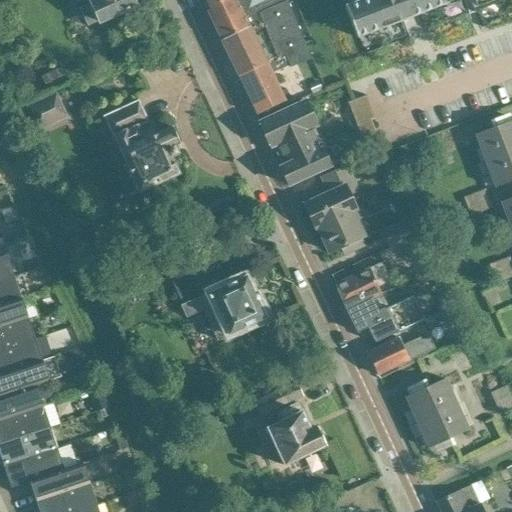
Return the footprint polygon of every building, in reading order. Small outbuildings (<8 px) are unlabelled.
[(89,0),(91,4),(79,9),(87,26),(99,21),(100,22),(135,6),(132,0),(89,0)] [(285,0),(200,0),(220,41),(238,76),(267,62),(254,36),(267,30),(278,56),(284,53),(291,69),(299,65),(302,71),(314,66),(311,60),(309,56),(285,0)] [(362,0),(344,7),(356,38),(359,37),(381,29),(381,28),(384,27),(393,24),(400,21),(401,21),(413,17),(413,16),(439,6),(443,4),(443,5),(446,3),(455,0),(462,0),(468,15),(474,13),(474,12),(502,2),(501,0),(362,0)] [(290,99),(286,90),(281,92),(276,83),(272,74),(289,66),(284,53),(278,56),(267,62),(238,76),(241,82),(256,115),(258,114),(290,99)] [(318,82),(309,86),(312,94),(322,90),(318,82)] [(54,94),(22,108),(34,134),(66,119),(54,94)] [(113,136),(120,150),(119,151),(130,173),(118,178),(127,197),(179,174),(171,157),(179,154),(175,146),(179,144),(172,127),(143,139),(138,127),(148,122),(139,101),(104,116),(113,137),(113,136)] [(330,166),(315,133),(312,128),(317,126),(306,101),(260,122),(259,122),(261,126),(269,144),(271,147),(274,145),(284,166),(281,167),(280,167),(289,185),(330,166)] [(353,116),(352,116),(357,127),(372,121),(375,120),(371,109),(371,110),(353,116)] [(511,120),(475,135),(485,161),(495,188),(511,181),(511,120)] [(315,228),(318,227),(356,209),(349,195),(358,191),(346,166),(322,178),(329,193),(304,205),(315,228)] [(490,209),(483,191),(464,198),(471,216),(490,209)] [(511,197),(500,202),(511,232),(511,197)] [(362,237),(355,222),(365,217),(360,207),(356,209),(318,227),(329,252),(340,247),(344,254),(363,245),(359,238),(362,237)] [(382,231),(390,247),(413,237),(405,220),(382,231)] [(0,281),(14,277),(7,256),(0,257),(0,281)] [(202,309),(217,340),(266,318),(246,276),(245,276),(237,258),(236,259),(238,264),(202,281),(191,258),(167,270),(183,305),(180,306),(185,317),(202,309)] [(511,265),(509,258),(492,264),(498,282),(511,277),(511,265)] [(381,262),(353,276),(335,284),(334,284),(347,310),(371,298),(381,294),(378,287),(390,281),(381,262)] [(0,304),(21,297),(14,277),(0,281),(0,304)] [(424,319),(413,296),(387,308),(386,307),(383,308),(379,299),(373,301),(371,298),(347,310),(357,333),(368,328),(374,343),(393,334),(424,319)] [(0,327),(28,319),(21,297),(0,304),(0,327)] [(0,351),(35,339),(28,319),(0,327),(0,351)] [(367,353),(377,375),(433,349),(428,338),(422,341),(420,338),(402,346),(398,338),(367,353)] [(0,374),(42,360),(35,339),(0,351),(0,374)] [(0,397),(36,386),(49,382),(42,360),(0,374),(0,397)] [(445,379),(408,396),(405,397),(428,448),(468,430),(445,379)] [(263,400),(268,413),(283,406),(283,405),(302,397),(296,384),(276,392),(277,393),(263,400)] [(0,420),(43,407),(36,386),(0,397),(0,420)] [(511,394),(508,386),(491,394),(501,413),(511,407),(511,394)] [(0,443),(50,428),(63,423),(56,402),(43,407),(0,420),(0,443)] [(297,403),(284,409),(286,414),(278,418),(280,422),(256,433),(262,446),(273,441),(284,465),(326,446),(317,427),(311,430),(297,403)] [(0,455),(3,466),(56,448),(50,428),(0,443),(0,455)] [(121,432),(114,435),(119,450),(126,448),(121,432)] [(29,481),(63,469),(56,448),(3,466),(11,488),(29,481)] [(134,460),(119,465),(122,473),(137,468),(134,460)] [(36,502),(90,484),(82,463),(63,469),(29,481),(36,502)] [(39,511),(74,511),(97,505),(90,484),(36,502),(39,511)] [(435,502),(440,511),(482,511),(470,485),(435,502)]
